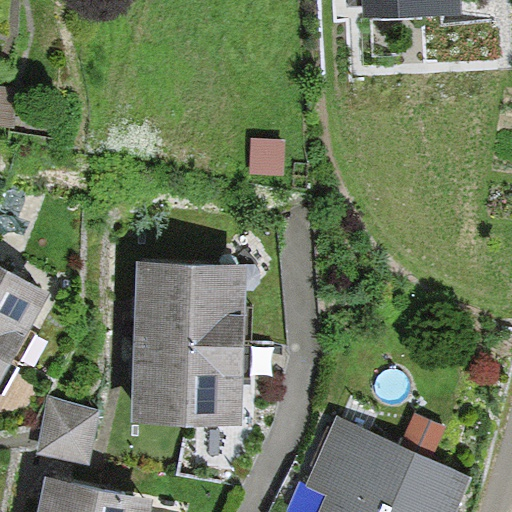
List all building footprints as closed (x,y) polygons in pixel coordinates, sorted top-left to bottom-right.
[(250,138),(251,169),(282,168),(281,137),(250,138)] [(0,250),(0,336),(16,345),(52,279),(0,250)] [(140,250),(138,326),(239,328),(241,252),(140,250)] [(238,406),(239,328),(138,326),(137,404),(238,406)] [(0,374),(16,345),(0,336),(0,374)] [(43,396),(38,441),(84,445),(89,400),(43,396)] [(329,490),(319,511),(450,511),(469,467),(336,412),(308,481),(329,490)] [(51,464),(41,511),(144,511),(150,484),(51,464)]
